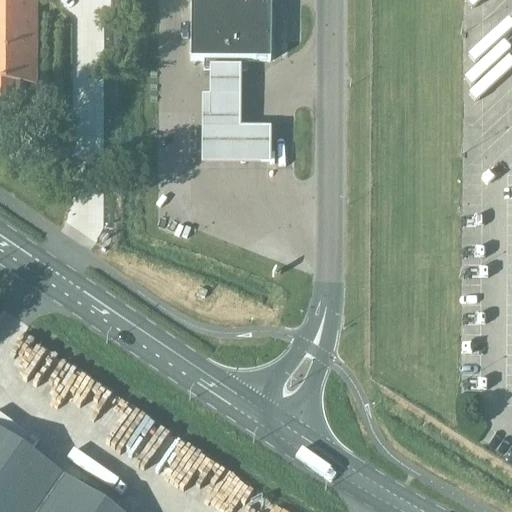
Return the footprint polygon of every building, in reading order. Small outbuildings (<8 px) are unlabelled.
[(19,86),(34,86),(34,0),(0,0),(0,109),(19,110),(19,86)] [(269,0),(189,0),(189,62),(203,62),(203,71),(210,71),(240,71),(246,71),(246,62),(269,62),(269,0)] [(240,71),(210,71),(210,101),(202,101),(201,169),(270,170),(271,133),(240,133),(240,71)] [(206,293),(198,289),(195,296),(203,299),(206,293)] [(0,511),(40,511),(64,478),(0,434),(0,511)] [(113,511),(64,478),(40,511),(113,511)]
